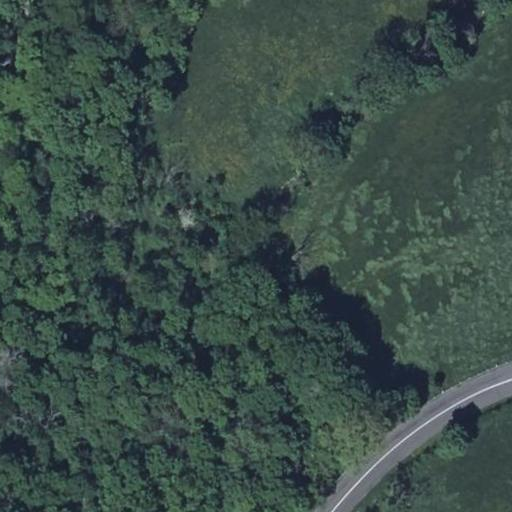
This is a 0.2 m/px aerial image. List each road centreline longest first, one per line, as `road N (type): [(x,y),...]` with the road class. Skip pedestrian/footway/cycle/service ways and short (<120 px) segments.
road 1 (track): [(0,339),(68,83),(109,0)]
road 2 (secondary): [(511,380),(432,418),(332,511)]
